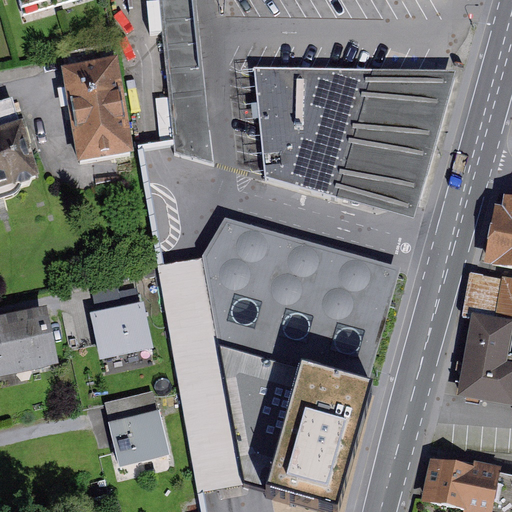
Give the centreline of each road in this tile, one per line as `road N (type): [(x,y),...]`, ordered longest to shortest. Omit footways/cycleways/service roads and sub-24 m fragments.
road 1 (primary): [(386,511),(477,168)]
road 2 (primary): [(477,168),(511,43)]
